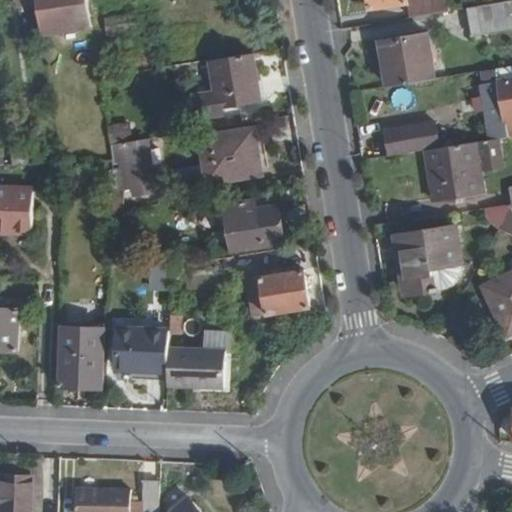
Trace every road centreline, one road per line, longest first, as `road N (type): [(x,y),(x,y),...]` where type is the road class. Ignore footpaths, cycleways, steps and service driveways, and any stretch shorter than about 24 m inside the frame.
road 1 (tertiary): [(366,354),(309,0)]
road 2 (residential): [(0,431),(288,442)]
road 3 (tertiary): [(366,354),(320,374),(292,417),(288,442)]
